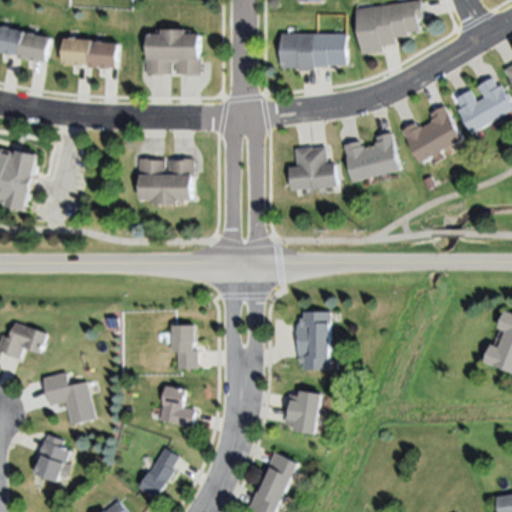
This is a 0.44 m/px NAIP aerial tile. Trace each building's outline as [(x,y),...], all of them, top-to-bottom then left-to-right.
[(359,10),(423,1),(425,17),(420,18),(421,30),(409,31),(410,37),(398,38),(399,43),(386,44),(387,52),(366,55),(359,10)] [(56,37),(50,64),(0,52),(0,38),(3,25),(56,37)] [(203,35),(204,75),(178,75),(178,64),(174,64),(174,75),(149,75),(149,58),(151,58),(150,35),(164,35),(164,30),(188,30),(188,35),(203,35)] [(285,34),(349,34),(350,65),(331,65),(331,68),(317,68),(317,70),(301,70),(301,68),(285,68),(285,34)] [(121,43),(118,68),(67,62),(70,37),(121,43)] [(511,98),(511,112),(475,134),(462,110),(465,108),(460,99),(473,91),(480,102),(488,98),(481,86),(495,78),(500,87),(504,85),(511,98)] [(466,138),(425,164),(404,132),(418,123),(421,127),(423,125),(425,128),(435,122),(433,120),(436,119),(433,114),(446,106),(466,138)] [(357,183),(347,146),(362,142),(363,147),(366,146),(368,150),(378,147),(377,143),(380,142),(379,137),(393,133),(404,170),(357,183)] [(340,187),(295,192),(292,168),(300,167),(298,150),(328,146),(330,164),(337,163),(340,187)] [(0,151),(21,156),(22,150),(41,153),(31,210),(11,206),(12,200),(0,197),(0,151)] [(195,200),(181,200),(181,205),(158,204),(158,202),(142,202),(143,160),(168,161),(167,170),(171,170),(171,160),(196,161),(195,200)] [(511,311),(511,372),(488,363),(496,345),(503,348),(509,331),(501,328),(509,310),(511,311)] [(334,312),(334,324),(330,324),(330,358),(334,358),(334,369),(307,369),(307,365),(303,365),(303,356),(302,356),(302,339),(300,339),(299,318),(307,317),(307,312),(334,312)] [(19,323),(52,336),(45,354),(28,348),(24,359),(0,350),(6,336),(12,339),(19,323)] [(174,325),(198,325),(198,343),(195,343),(195,351),(200,351),(200,370),(180,370),(180,353),(174,353),(174,325)] [(194,428),(161,422),(167,387),(189,391),(185,408),(197,410),(194,428)] [(324,394),(319,434),(298,432),(299,422),(288,420),(291,395),(303,397),(304,392),(324,394)] [(61,483),(34,472),(49,434),(66,441),(63,447),(74,451),(61,483)] [(166,448),(181,457),(174,468),(177,470),(160,499),(142,489),(166,448)] [(302,463),(280,511),(262,511),(252,507),(259,493),(263,495),(274,470),(270,468),(277,452),(302,463)] [(501,511),(499,497),(511,495),(511,511),(501,511)] [(107,511),(120,501),(129,511),(107,511)]
